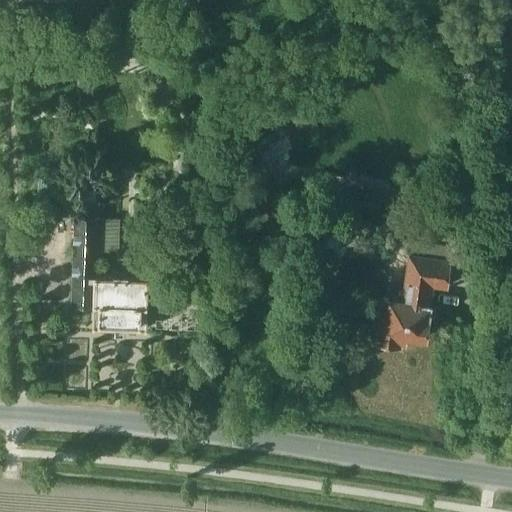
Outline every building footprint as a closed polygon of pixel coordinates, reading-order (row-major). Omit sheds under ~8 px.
[(76,215),(73,301),(95,302),(95,324),(146,326),(148,290),(148,286),(161,287),(162,260),(151,259),(151,254),(140,254),(139,268),(147,268),(147,275),(98,273),(99,247),(103,247),(104,216),(76,215)] [(196,218),(194,254),(207,255),(209,219),(196,218)] [(336,230),(311,226),(309,241),(334,244),(336,230)] [(384,296),(377,338),(383,339),(382,346),(392,348),(393,341),(405,343),(406,334),(424,337),(432,282),(446,284),(450,258),(447,258),(449,246),(414,241),(412,253),(411,252),(404,299),(384,296)] [(169,279),(168,289),(187,290),(187,280),(169,279)]
